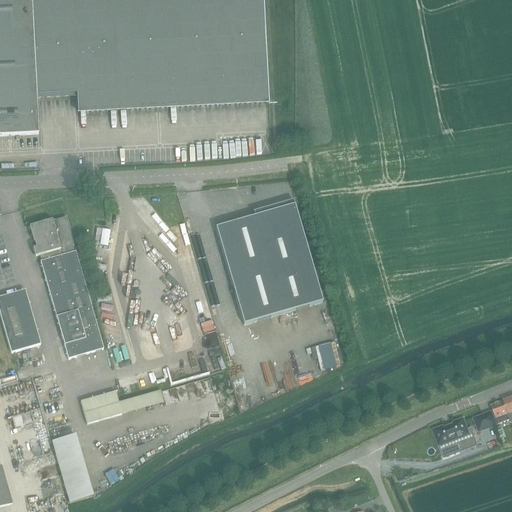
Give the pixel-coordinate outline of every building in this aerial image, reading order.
[(268,103),(262,0),(0,0),(0,136),(38,135),(37,97),(77,95),(78,112),(268,103)] [(293,202),(294,202),(294,201),(252,213),(253,214),(253,213),(255,217),(215,229),(244,326),(323,303),(293,202)] [(40,263),(64,346),(68,360),(103,350),(75,253),(74,253),(73,247),(74,247),(66,218),(30,228),(34,243),(36,242),(38,249),(33,250),(36,258),(40,256),(41,263),(40,263)] [(113,236),(100,234),(99,239),(102,240),(100,252),(107,253),(109,241),(112,241),(113,236)] [(0,315),(11,354),(41,346),(25,291),(0,298),(0,315)] [(252,380),(262,377),(253,353),(243,357),(252,380)] [(119,404),(116,394),(116,393),(81,403),(87,425),(122,415),(163,403),(160,392),(119,404)] [(511,398),(503,402),(510,420),(511,424),(511,398)] [(503,402),(491,407),(496,419),(498,425),(510,420),(503,402)] [(496,426),(491,413),(474,420),(479,433),(496,426)] [(54,417),(46,417),(46,427),(54,427),(54,417)] [(453,423),(454,425),(443,429),(443,427),(433,431),(442,453),(457,447),(459,453),(477,446),(471,430),(468,431),(463,420),(453,423)] [(430,434),(408,443),(411,451),(433,443),(430,434)] [(70,504),(94,497),(76,436),(53,443),(52,443),(69,504),(70,504)] [(132,458),(122,465),(128,473),(138,466),(132,458)] [(0,508),(12,505),(1,466),(0,466),(0,508)]
